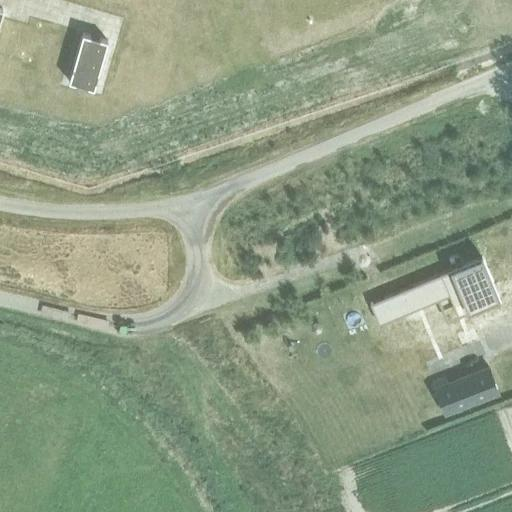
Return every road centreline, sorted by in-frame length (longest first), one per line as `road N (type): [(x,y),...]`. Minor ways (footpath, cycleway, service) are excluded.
road 1 (unclassified): [(185,208),(511,66)]
road 2 (unclassified): [(0,298),(130,325),(203,304)]
road 3 (unclassified): [(203,304),(351,253),(369,259),(373,272)]
road 4 (unclassified): [(185,208),(0,204)]
